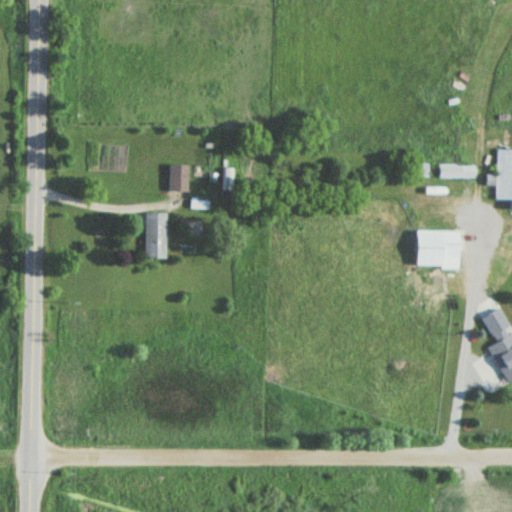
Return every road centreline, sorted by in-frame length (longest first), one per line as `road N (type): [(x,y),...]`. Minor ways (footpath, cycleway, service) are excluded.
road 1 (residential): [(30,511),(35,0)]
road 2 (residential): [(511,456),(32,457)]
